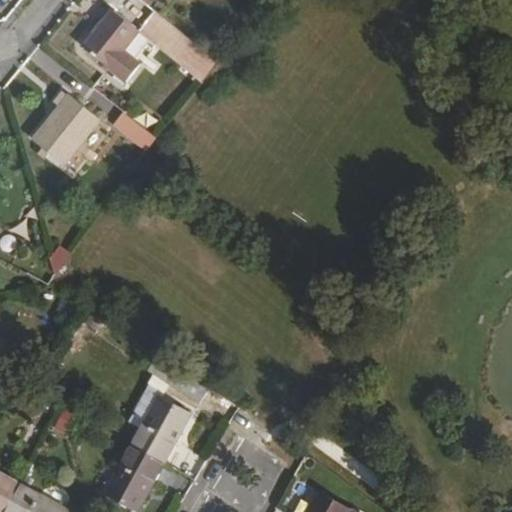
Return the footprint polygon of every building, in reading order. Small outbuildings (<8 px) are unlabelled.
[(142,27),(204,79),(216,64),(154,13),(142,27)] [(125,85),(156,47),(138,33),(114,14),(83,50),(125,85)] [(156,47),(200,84),(204,79),(142,27),(138,33),(156,47)] [(36,50),(31,63),(49,71),(54,58),(36,50)] [(60,109),(33,142),(65,167),(100,121),(69,96),(67,100),(62,95),(55,104),(60,109)] [(114,127),(145,152),(155,139),(123,115),(114,127)] [(155,139),(145,152),(152,156),(162,145),(155,139)] [(50,262),(54,278),(68,258),(59,249),(50,262)] [(206,388),(158,358),(151,372),(164,381),(199,400),(206,388)] [(164,381),(151,372),(142,388),(157,396),(164,381)] [(157,396),(142,388),(126,416),(140,425),(157,396)] [(228,420),(235,406),(210,392),(203,407),(228,420)] [(140,425),(129,445),(162,462),(189,414),(157,396),(140,425)] [(54,431),(70,437),(77,419),(61,412),(54,431)] [(162,462),(129,445),(103,493),(135,511),(162,462)] [(0,511),(2,511),(18,484),(0,473),(0,511)] [(18,484),(2,511),(66,511),(67,511),(18,484)] [(353,511),(318,493),(306,511),(353,511)]
